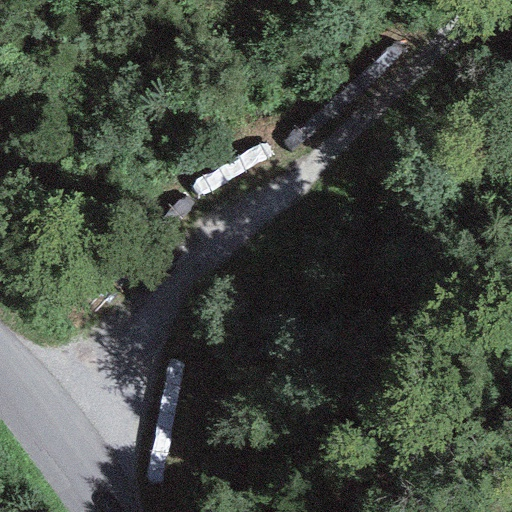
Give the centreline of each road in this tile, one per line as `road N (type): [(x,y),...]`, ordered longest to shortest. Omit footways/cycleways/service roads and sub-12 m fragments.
road 1 (track): [(495,0),(444,37),(47,424)]
road 2 (unclassified): [(104,511),(0,367)]
